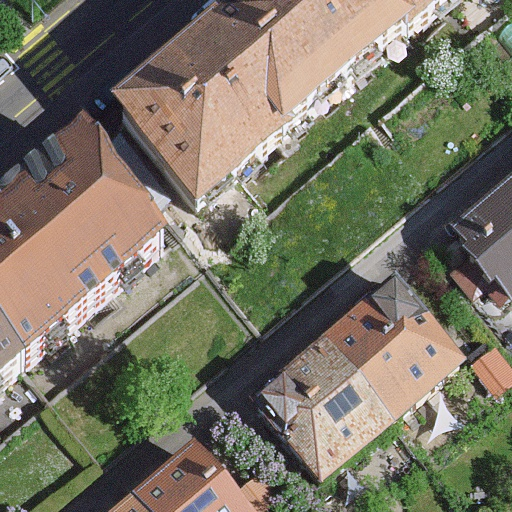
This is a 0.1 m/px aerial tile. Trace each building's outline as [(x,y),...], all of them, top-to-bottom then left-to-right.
[(348,98),(265,0),(263,0),(115,125),(198,223),(348,98)] [(265,0),(348,98),(464,0),(265,0)] [(0,228),(0,351),(22,377),(164,255),(81,159),(0,228)] [(511,192),(453,242),(469,262),(460,269),(487,301),(494,295),(511,315),(511,192)] [(393,295),(323,356),(393,437),(463,376),(393,295)] [(0,395),(22,377),(0,351),(0,395)] [(496,354),(473,373),(497,401),(511,389),(511,373),(504,363),(496,354)] [(393,437),(323,356),(252,417),(321,497),(393,437)] [(235,511),(190,459),(127,511),(235,511)] [(256,482),(235,501),(244,511),(266,511),(276,504),(256,482)]
